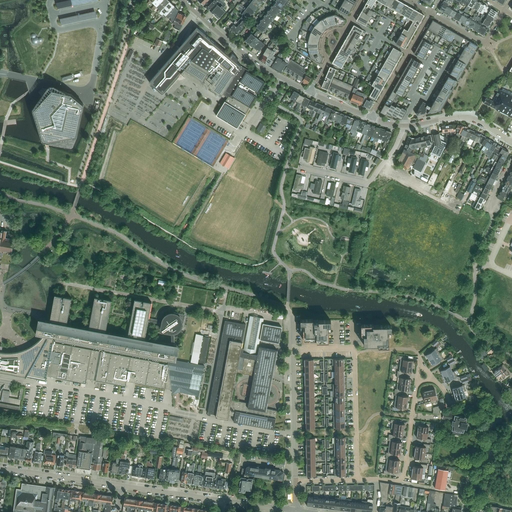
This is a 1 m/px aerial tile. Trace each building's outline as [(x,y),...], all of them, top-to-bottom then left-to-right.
[(65,0),(56,2),(58,8),(96,0),(65,0)] [(144,11),(152,2),(154,0),(149,0),(150,1),(149,1),(146,4),(147,4),(142,9),(144,11)] [(152,11),(156,7),(162,0),(154,0),(152,2),(155,5),(151,9),(152,11)] [(162,0),(156,7),(160,10),(159,10),(157,12),(158,13),(161,11),(170,2),(168,0),(167,0),(162,0)] [(206,8),(209,10),(210,8),(215,3),(217,0),(213,0),(213,1),(211,0),(207,0),(205,3),(203,5),(204,5),(204,7),(205,8),(206,8)] [(259,6),(250,0),(249,0),(249,1),(251,3),(248,6),(255,11),(259,6)] [(276,0),(273,4),(281,10),(284,12),(285,11),(284,9),(283,9),(285,6),(277,0),(276,0)] [(289,1),(287,0),(277,0),(285,6),(288,8),(290,6),(287,4),(289,1)] [(342,3),(341,5),(350,11),(353,6),(343,1),(342,0),(341,0),(340,2),(342,3)] [(375,0),(367,0),(364,6),(370,10),(370,9),(371,8),(372,6),(375,0)] [(387,0),(385,5),(388,7),(386,10),(388,11),(393,0),(387,0)] [(397,0),(393,0),(388,11),(390,12),(391,9),(394,10),(399,1),(397,0)] [(470,0),(467,5),(464,11),(466,12),(469,6),(472,8),(477,0),(476,0),(470,0)] [(477,0),(472,8),(469,14),(471,15),(472,13),(474,9),(477,11),(482,3),(477,0)] [(395,15),(397,16),(404,4),(399,1),(394,10),(397,12),(395,15)] [(439,9),(443,12),(447,6),(448,4),(443,1),(442,3),(441,3),(441,4),(441,5),(439,9)] [(163,18),(165,15),(174,6),(173,5),(172,5),(170,2),(161,11),(164,14),(164,15),(163,14),(161,16),(163,18)] [(482,13),(483,11),(485,9),(486,6),(482,3),(477,11),(473,18),(475,19),(480,12),(482,13)] [(216,5),(212,10),(210,11),(210,12),(211,12),(211,13),(214,14),(213,15),(214,15),(219,19),(225,11),(222,9),(224,7),(222,6),(220,7),(218,5),(217,4),(216,5)] [(255,11),(248,6),(246,8),(241,4),(239,6),(252,15),(255,11)] [(277,15),(280,17),(282,16),(279,13),(281,10),(273,4),(270,8),(277,15)] [(401,14),(403,16),(409,6),(404,4),(397,16),(399,17),(401,14)] [(336,9),(338,10),(347,16),(350,11),(341,5),(339,8),(337,7),(336,9)] [(178,10),(177,9),(177,7),(175,6),(174,6),(165,15),(168,18),(170,17),(172,19),(170,20),(172,23),(178,10)] [(244,12),(241,14),(248,20),(252,15),(239,6),(238,8),(242,11),(242,10),(244,12)] [(375,15),(376,13),(374,11),(373,11),(370,9),(370,10),(364,6),(361,11),(371,16),(373,13),(375,15)] [(405,20),(406,21),(413,9),(409,6),(403,16),(406,17),(405,20)] [(452,8),(447,6),(443,12),(448,15),(452,8)] [(453,18),(457,11),(458,10),(454,7),(453,9),(452,8),(448,15),(453,18)] [(266,13),(274,19),(277,15),(270,8),(266,13)] [(489,11),(485,9),(483,11),(487,13),(494,17),(497,12),(490,8),(489,11)] [(413,21),(418,12),(413,9),(406,21),(408,22),(410,19),(413,21)] [(96,10),(60,18),(61,24),(97,17),(96,10)] [(459,10),(458,12),(457,11),(453,18),(458,21),(462,14),(463,12),(461,11),(459,10)] [(371,16),(361,11),(359,16),(368,21),(370,18),(373,20),(374,18),(371,16)] [(424,15),(423,14),(418,12),(413,21),(409,28),(407,31),(413,34),(424,15)] [(178,13),(173,24),(175,25),(174,28),(179,31),(181,28),(182,24),(186,17),(185,16),(186,16),(184,14),(183,14),(182,15),(178,13)] [(276,26),(271,22),(274,19),(266,13),(263,17),(270,23),(270,24),(273,26),(275,28),(276,26)] [(463,23),(468,15),(464,13),(463,15),(462,14),(458,21),(463,23)] [(487,13),(486,16),(482,14),(481,16),(484,18),(491,22),(494,17),(487,13)] [(248,20),(241,14),(239,16),(242,19),(241,20),(240,19),(238,21),(236,20),(239,23),(239,24),(242,27),(248,20)] [(336,25),(335,14),(327,16),(331,26),(336,25)] [(345,20),(338,16),(335,14),(336,25),(342,25),(345,20)] [(468,26),(471,19),(473,17),(470,16),(469,18),(468,17),(469,16),(468,15),(463,23),(468,26)] [(331,26),(327,16),(320,21),(326,29),(331,27),(331,26)] [(356,21),(365,26),(368,27),(369,26),(366,24),(368,21),(359,16),(356,21)] [(271,30),(268,27),(270,24),(270,23),(263,17),(259,22),(267,28),(266,29),(270,32),(271,30)] [(471,19),(468,26),(472,29),(476,22),(477,20),(476,19),(475,19),(473,18),(473,17),(471,19)] [(483,24),(487,26),(489,27),(491,22),(484,18),(483,21),(479,18),(478,21),(479,21),(482,23),(483,24)] [(225,24),(226,25),(230,28),(232,30),(235,33),(235,34),(237,33),(242,27),(239,24),(239,23),(236,20),(235,20),(233,23),(229,19),(225,24)] [(432,32),(437,23),(432,20),(424,34),(429,37),(432,32)] [(326,29),(320,21),(314,26),(323,33),(326,29)] [(482,23),(479,21),(478,23),(476,22),(472,29),(477,31),(481,25),(482,23)] [(263,33),(264,31),(266,29),(267,28),(259,22),(255,27),(257,28),(258,29),(260,30),(263,33)] [(437,23),(432,32),(435,34),(434,36),(436,37),(442,26),(437,23)] [(366,32),(363,30),(354,25),(351,30),(360,35),(362,32),(365,34),(366,32)] [(489,27),(487,26),(485,27),(482,26),(481,25),(477,31),(484,35),(488,29),(489,27)] [(323,33),(314,26),(310,34),(320,38),(322,33),(323,33)] [(439,36),(441,38),(447,28),(442,26),(436,37),(438,38),(439,36)] [(225,102),(216,116),(237,129),(246,114),(245,114),(265,82),(248,72),(249,71),(241,66),(236,61),(238,58),(232,54),(230,56),(215,43),(197,27),(194,30),(192,29),(190,33),(191,34),(149,82),(162,94),(184,69),(185,69),(185,70),(202,80),(221,97),(223,93),(224,94),(223,95),(227,98),(225,102)] [(404,29),(401,27),(400,29),(402,31),(401,33),(401,34),(410,39),(413,34),(407,31),(405,30),(404,29)] [(447,28),(441,38),(444,39),(443,41),(445,42),(451,31),(447,28)] [(245,39),(245,40),(245,41),(249,44),(255,37),(260,30),(258,29),(253,36),(252,35),(250,33),(245,39)] [(171,32),(168,30),(163,41),(167,42),(169,37),(171,32)] [(348,34),(360,41),(361,40),(358,38),(360,35),(351,30),(348,34)] [(397,34),(400,35),(398,38),(407,44),(410,39),(401,34),(401,33),(398,31),(397,34)] [(447,43),(448,41),(451,43),(453,39),(456,34),(451,31),(445,42),(447,43)] [(260,40),(264,34),(263,33),(258,39),(255,37),(249,44),(254,48),(260,40)] [(43,39),(42,39),(42,38),(41,38),(40,38),(39,38),(38,38),(37,38),(36,38),(37,37),(36,37),(36,36),(36,35),(35,35),(35,34),(34,34),(33,34),(32,34),(31,35),(31,36),(31,37),(31,38),(32,38),(32,39),(31,40),(31,41),(31,42),(32,43),(33,44),(34,44),(34,45),(35,45),(36,45),(37,44),(38,44),(39,43),(39,42),(39,43),(40,43),(41,43),(41,42),(42,42),(43,41),(43,40),(43,39)] [(320,38),(310,34),(308,42),(318,43),(320,38)] [(345,39),(347,40),(355,44),(356,41),(359,43),(360,41),(348,34),(345,39)] [(424,34),(419,44),(428,49),(430,50),(433,45),(431,44),(430,43),(427,42),(429,39),(429,37),(424,34)] [(456,34),(453,39),(454,39),(464,45),(467,40),(456,34)] [(404,48),(405,48),(407,44),(398,38),(397,41),(394,39),(392,41),(395,43),(404,48)] [(163,41),(157,39),(154,44),(160,47),(163,41)] [(355,44),(347,40),(345,39),(343,44),(355,51),(356,49),(353,47),(355,44)] [(254,48),(258,51),(259,51),(260,49),(266,42),(265,40),(263,43),(260,40),(254,48)] [(465,46),(465,45),(475,51),(478,46),(467,40),(464,45),(465,46)] [(318,43),(308,42),(308,50),(318,48),(318,43)] [(354,53),(355,51),(343,44),(340,49),(349,54),(351,51),(354,53)] [(419,44),(416,48),(426,54),(427,55),(430,50),(428,49),(419,44)] [(259,60),(264,63),(269,54),(272,50),(270,49),(271,47),(268,45),(263,54),(259,60)] [(465,45),(465,46),(464,48),(462,47),(461,49),(472,55),(475,51),(465,45)] [(399,58),(402,53),(402,52),(393,47),(390,46),(389,48),(392,49),(390,52),(399,58)] [(269,54),(264,63),(270,67),(271,64),(273,61),(275,57),(273,55),(276,50),(274,48),(272,50),(269,54)] [(318,48),(308,50),(310,58),(320,54),(320,53),(319,48),(318,48)] [(416,48),(413,53),(423,59),(425,60),(427,55),(426,54),(416,48)] [(349,54),(340,49),(337,53),(350,60),(351,59),(348,57),(349,54)] [(462,52),(460,55),(469,60),(472,55),(461,49),(460,51),(462,52)] [(399,58),(390,52),(388,55),(386,53),(385,55),(397,62),(399,58)] [(282,55),(279,53),(277,56),(276,56),(271,64),(270,67),(276,70),(282,60),(280,58),(282,55)] [(349,62),(350,60),(337,53),(335,58),(344,63),(346,60),(349,62)] [(320,54),(310,58),(320,64),(323,58),(320,54)] [(385,62),(394,67),(397,62),(385,55),(384,57),(386,59),(385,62)] [(456,58),(456,59),(458,59),(467,65),(469,60),(460,55),(459,57),(457,56),(456,58)] [(283,70),(287,64),(285,62),(286,59),(284,58),(282,60),(276,70),(281,73),(283,70)] [(341,68),(344,70),(345,68),(342,66),(344,63),(335,58),(332,63),(341,68)] [(411,58),(408,62),(418,68),(419,69),(421,66),(422,64),(420,63),(411,58)] [(290,59),(284,70),(284,71),(288,73),(295,62),(290,59)] [(456,59),(453,63),(455,64),(464,69),(467,65),(458,59),(456,59)] [(295,62),(288,73),(289,74),(292,76),(299,65),(295,62)] [(380,63),(379,65),(391,72),(394,67),(385,62),(383,64),(380,63)] [(408,62),(406,67),(415,72),(417,74),(419,69),(418,68),(408,62)] [(453,63),(450,68),(452,69),(461,74),(464,69),(455,64),(453,63)] [(299,65),(292,76),(293,76),(296,78),(297,79),(304,68),(299,65)] [(379,71),(380,71),(389,76),(391,72),(379,65),(378,66),(381,68),(379,71)] [(330,67),(325,77),(331,80),(336,69),(330,67)] [(406,67),(403,72),(412,77),(414,78),(417,74),(415,72),(406,67)] [(304,68),(297,79),(301,81),(308,70),(304,68)] [(450,68),(448,73),(449,74),(459,79),(461,74),(452,69),(450,68)] [(305,75),(300,84),(302,82),(307,85),(309,81),(311,78),(307,76),(310,72),(308,71),(305,75)] [(375,72),(374,74),(386,81),(389,76),(380,71),(379,71),(378,74),(375,72)] [(403,72),(400,77),(410,82),(411,83),(414,78),(412,77),(403,72)] [(376,77),(374,80),(383,86),(386,81),(374,74),(373,76),(376,77)] [(446,75),(444,80),(445,81),(455,86),(457,81),(448,76),(446,75)] [(331,80),(325,77),(321,87),(327,90),(331,80)] [(400,77),(398,81),(407,87),(409,88),(411,83),(410,82),(400,77)] [(328,89),(328,90),(330,91),(332,92),(333,92),(338,80),(333,78),(328,89)] [(338,80),(333,92),(337,94),(338,94),(343,82),(338,80)] [(374,87),(381,90),(383,86),(374,80),(372,83),(371,85),(374,87)] [(444,80),(441,84),(443,86),(452,91),(455,86),(445,81),(444,80)] [(398,81),(395,86),(404,91),(406,92),(409,88),(407,87),(398,81)] [(343,82),(338,94),(342,96),(348,84),(343,82)] [(348,84),(342,96),(343,96),(346,98),(347,98),(352,86),(348,84)] [(441,84),(438,89),(440,90),(449,95),(452,91),(443,86),(441,84)] [(395,86),(392,91),(397,94),(401,96),(403,97),(406,92),(404,91),(395,86)] [(374,87),(369,96),(370,96),(369,98),(373,101),(374,99),(375,99),(376,100),(381,90),(374,87)] [(353,94),(351,98),(350,101),(352,101),(352,102),(355,103),(358,95),(359,92),(357,91),(357,89),(355,89),(354,88),(352,93),(353,94)] [(438,89),(435,94),(437,95),(447,100),(449,95),(440,90),(438,89)] [(496,110),(511,118),(511,95),(499,89),(493,101),(486,98),(484,103),(497,109),(496,110)] [(34,109),(34,110),(39,127),(43,140),(44,140),(46,140),(47,141),(50,141),(59,143),(65,145),(69,146),(71,146),(72,146),(75,140),(76,135),(77,133),(78,130),(81,114),(83,106),(83,105),(83,104),(71,94),(57,91),(52,90),(50,92),(47,95),(44,98),(40,103),(34,109)] [(299,94),(294,91),(289,99),(292,100),(292,101),(291,103),(290,104),(289,104),(288,107),(291,109),(293,104),(295,102),(299,94)] [(397,94),(392,91),(386,101),(391,104),(396,97),(397,95),(397,94)] [(360,105),(362,105),(366,99),(368,95),(362,93),(359,92),(358,95),(355,103),(357,104),(358,104),(360,105)] [(298,103),(296,108),(298,109),(300,105),(304,97),(299,94),(295,102),(298,103)] [(435,94),(433,99),(435,100),(444,105),(447,100),(437,95),(435,94)] [(303,113),(306,107),(308,102),(309,100),(304,97),(300,105),(303,106),(303,108),(302,108),(302,109),(303,109),(302,113),(303,113)] [(366,99),(362,105),(362,106),(369,108),(373,102),(373,101),(368,99),(368,100),(366,99)] [(433,99),(430,103),(432,104),(441,110),(444,105),(435,100),(433,99)] [(310,100),(309,102),(307,108),(310,109),(308,114),(310,115),(316,103),(310,100)] [(386,114),(391,104),(391,105),(391,104),(386,101),(380,112),(385,115),(386,114)] [(425,114),(426,112),(427,111),(426,110),(428,108),(426,107),(427,105),(427,104),(422,101),(418,109),(417,109),(415,113),(416,113),(417,115),(421,115),(421,114),(425,114)] [(312,117),(315,111),(317,112),(321,105),(316,103),(310,115),(309,116),(312,117)] [(441,110),(432,104),(430,103),(429,103),(427,105),(426,107),(428,108),(426,110),(427,111),(426,112),(427,113),(427,114),(440,111),(441,110)] [(391,115),(395,107),(396,105),(395,104),(394,106),(391,105),(391,104),(386,114),(390,117),(391,115)] [(391,115),(396,118),(396,117),(401,109),(401,108),(400,108),(398,107),(399,105),(397,104),(396,105),(395,107),(391,115)] [(320,113),(317,120),(320,121),(323,115),(326,107),(321,105),(317,112),(320,113)] [(328,117),(331,109),(326,107),(323,115),(326,116),(324,122),(326,123),(327,120),(328,117)] [(406,110),(408,108),(405,107),(404,109),(401,107),(401,108),(401,109),(396,117),(401,119),(407,110),(406,110)] [(329,124),(330,120),(334,122),(338,112),(333,110),(332,110),(331,112),(328,120),(327,121),(327,120),(326,123),(329,124)] [(337,123),(335,127),(337,128),(339,124),(343,114),(338,112),(334,122),(337,123)] [(343,114),(339,124),(344,126),(348,116),(343,114)] [(348,127),(346,131),(348,132),(349,130),(349,129),(354,119),(352,118),(348,116),(344,126),(348,127)] [(354,121),(351,128),(354,129),(352,134),(354,135),(360,121),(355,119),(354,121)] [(356,136),(358,132),(361,133),(366,123),(360,121),(354,135),(356,136)] [(366,123),(361,133),(364,134),(362,138),(364,139),(371,125),(366,123)] [(364,139),(366,140),(368,135),(371,137),(375,127),(371,125),(364,139)] [(441,126),(442,132),(444,132),(444,133),(447,133),(447,135),(446,138),(449,139),(449,134),(450,134),(450,131),(448,131),(447,125),(442,126),(441,126)] [(456,128),(455,128),(455,133),(456,133),(455,136),(458,138),(460,135),(464,127),(463,127),(463,126),(461,125),(460,125),(459,126),(458,125),(456,128)] [(375,127),(371,137),(374,138),(372,143),(374,144),(375,141),(381,129),(376,127),(375,127)] [(460,140),(463,141),(468,129),(464,127),(460,135),(462,136),(460,140)] [(377,142),(378,139),(382,140),(386,130),(381,129),(375,141),(377,142)] [(467,137),(469,138),(473,131),(468,129),(463,141),(460,146),(461,146),(459,150),(460,151),(464,144),(467,137)] [(385,141),(383,145),(382,147),(384,148),(391,132),(386,130),(382,140),(385,141)] [(478,133),(473,131),(469,138),(474,141),(478,133)] [(435,145),(431,152),(439,156),(446,143),(440,140),(439,133),(432,135),(435,145)] [(479,143),(482,138),(483,135),(478,133),(474,141),(479,143)] [(406,143),(415,146),(415,145),(415,144),(414,138),(409,136),(406,143)] [(482,138),(479,143),(484,146),(488,139),(484,136),(482,138)] [(492,141),(488,139),(484,146),(481,150),(483,152),(483,153),(485,154),(488,149),(492,141)] [(497,144),(492,141),(488,149),(491,150),(487,157),(489,158),(490,156),(492,153),(493,151),(497,144)] [(404,149),(409,152),(410,152),(411,151),(410,150),(410,149),(414,148),(415,148),(415,146),(406,143),(404,149)] [(497,144),(493,151),(497,154),(498,154),(502,147),(497,144)] [(302,160),(310,162),(313,148),(305,146),(302,160)] [(508,151),(503,148),(502,148),(498,154),(498,156),(505,160),(508,153),(509,153),(508,151)] [(324,166),(328,151),(320,149),(316,164),(324,166)] [(404,149),(401,154),(396,163),(398,164),(408,170),(408,169),(411,171),(412,169),(417,158),(415,157),(416,155),(410,152),(409,152),(404,149)] [(226,153),(220,163),(228,169),(234,158),(226,153)] [(339,169),(342,155),(334,153),(331,167),(339,169)] [(498,156),(498,154),(497,154),(496,155),(494,160),(494,161),(502,165),(505,160),(498,156)] [(353,173),(357,158),(349,156),(346,171),(353,173)] [(417,158),(412,169),(421,173),(426,162),(420,159),(417,158)] [(364,160),(360,174),(368,176),(371,162),(364,160)] [(502,165),(494,161),(492,165),(493,165),(492,166),(500,170),(502,165)] [(492,166),(491,169),(490,171),(497,175),(500,170),(492,166)] [(490,171),(486,169),(485,171),(491,174),(490,177),(495,180),(497,175),(490,171)] [(297,176),(293,191),(298,192),(299,188),(303,189),(304,185),(300,184),(302,177),(297,176)] [(495,180),(490,177),(489,179),(486,178),(482,176),(481,179),(482,180),(492,185),(495,180)] [(478,180),(484,183),(485,184),(484,187),(485,187),(490,190),(492,185),(482,180),(481,179),(480,178),(478,180)] [(317,195),(321,180),(313,179),(309,193),(317,195)] [(471,181),(466,191),(470,193),(475,183),(471,181)] [(332,198),(335,184),(328,182),(324,197),(332,198)] [(346,202),(350,187),(342,185),(339,200),(346,202)] [(476,185),(474,188),(477,189),(487,195),(490,190),(485,187),(484,189),(481,187),(476,185)] [(511,188),(504,185),(501,190),(508,193),(509,192),(510,190),(511,188)] [(474,188),(473,190),(478,193),(477,196),(485,200),(487,195),(477,189),(474,188)] [(357,189),(353,204),(361,205),(365,191),(357,189)] [(502,201),(503,199),(504,197),(504,196),(506,197),(508,193),(501,190),(497,198),(502,201)] [(485,200),(477,196),(472,193),(469,198),(475,201),(482,205),(485,200)] [(472,206),(475,207),(480,210),(482,205),(475,201),(474,203),(472,206)] [(0,269),(0,270),(1,270),(1,269),(0,269),(1,265),(0,264),(0,260),(2,261),(2,260),(0,260),(0,259),(1,256),(2,257),(3,252),(7,253),(6,255),(7,255),(7,253),(12,254),(14,239),(10,239),(10,237),(9,236),(9,239),(5,238),(6,231),(2,230),(1,232),(0,231),(0,269)] [(212,304),(215,292),(210,291),(207,303),(212,304)] [(143,301),(140,300),(134,299),(127,336),(105,332),(111,300),(94,297),(88,329),(67,325),(72,298),(57,295),(55,295),(51,315),(50,322),(42,320),(41,327),(38,326),(38,324),(37,324),(35,334),(43,336),(40,339),(39,340),(38,341),(37,342),(36,343),(35,344),(34,344),(32,345),(31,346),(30,347),(28,348),(27,348),(26,349),(24,349),(23,350),(21,350),(20,351),(18,351),(17,352),(15,352),(14,352),(12,352),(11,352),(9,352),(8,353),(6,352),(5,352),(3,352),(2,352),(0,351),(0,349),(0,348),(0,372),(26,377),(25,378),(26,377),(47,381),(46,381),(47,375),(55,377),(55,378),(87,384),(86,383),(87,378),(95,380),(127,386),(125,386),(126,381),(135,382),(135,383),(165,389),(172,390),(171,383),(168,359),(172,358),(173,360),(176,361),(176,360),(178,350),(175,350),(176,345),(144,340),(148,322),(161,324),(159,332),(171,334),(172,334),(174,334),(176,333),(178,332),(180,331),(181,329),(182,327),(182,326),(185,314),(175,313),(172,312),(170,312),(167,313),(166,314),(164,316),(163,318),(162,320),(148,318),(151,302),(143,301)] [(245,324),(246,324),(225,320),(225,321),(214,381),(208,413),(207,413),(208,413),(207,415),(210,416),(211,414),(216,415),(215,416),(215,417),(228,419),(229,414),(234,416),(233,422),(234,422),(234,421),(273,429),(276,418),(275,418),(277,411),(266,408),(273,371),(275,371),(277,358),(275,358),(277,350),(258,346),(264,318),(250,316),(244,348),(241,348),(245,324)] [(300,320),(300,325),(300,330),(303,330),(303,340),(316,340),(316,342),(328,342),(328,330),(331,330),(330,320),(313,321),(313,319),(300,320)] [(281,327),(263,324),(260,340),(278,343),(281,327)] [(361,334),(362,335),(363,335),(363,345),(376,345),(377,345),(377,346),(377,347),(378,347),(379,347),(389,347),(389,336),(390,336),(390,335),(391,335),(391,334),(391,333),(391,325),(373,326),(373,324),(361,325),(361,333),(361,334)] [(197,361),(204,362),(208,339),(202,337),(202,335),(197,334),(192,362),(197,363),(197,361)] [(425,355),(429,360),(440,353),(436,348),(434,349),(425,355)] [(440,353),(429,360),(432,366),(441,360),(443,359),(440,353)] [(399,356),(399,359),(400,359),(399,365),(412,367),(413,361),(405,360),(406,357),(399,356)] [(179,384),(180,392),(198,396),(199,390),(204,365),(191,363),(176,360),(176,361),(173,360),(172,358),(168,359),(171,383),(172,383),(172,384),(172,385),(173,385),(174,385),(175,384),(179,384)] [(397,371),(397,374),(403,375),(404,372),(411,373),(412,367),(399,365),(399,371),(397,371)] [(499,367),(496,370),(493,372),(496,375),(496,376),(497,377),(501,375),(503,377),(505,376),(507,375),(508,374),(506,371),(507,370),(503,365),(500,366),(499,365),(498,366),(499,367)] [(440,371),(443,376),(454,371),(452,372),(450,366),(440,371)] [(457,377),(454,371),(443,376),(445,382),(455,378),(457,377)] [(400,378),(399,383),(397,383),(410,385),(411,379),(403,378),(403,375),(397,374),(396,377),(400,378)] [(172,393),(180,392),(179,384),(175,384),(174,385),(173,385),(172,385),(172,384),(172,383),(171,383),(172,390),(172,393)] [(396,389),(395,389),(394,392),(401,393),(401,390),(409,391),(410,385),(397,383),(396,389)] [(452,388),(454,394),(466,390),(464,384),(462,385),(452,388)] [(428,390),(431,403),(437,401),(437,399),(434,389),(428,390)] [(431,403),(428,390),(422,392),(425,402),(425,404),(431,403)] [(466,391),(466,390),(454,394),(455,400),(465,397),(464,391),(466,391)] [(401,393),(394,392),(394,395),(395,395),(395,401),(407,403),(408,397),(400,396),(401,393)] [(394,407),(392,407),(392,410),(398,411),(399,408),(407,409),(407,403),(395,401),(394,407)] [(453,412),(449,411),(448,412),(443,411),(442,419),(451,421),(453,412)] [(461,437),(462,432),(463,433),(464,427),(466,428),(467,423),(465,423),(466,418),(455,415),(454,421),(452,420),(451,425),(453,425),(452,430),(453,430),(452,435),(461,437)] [(391,429),(404,430),(404,424),(397,423),(397,420),(391,419),(390,423),(392,423),(391,429)] [(418,425),(417,431),(428,433),(428,430),(432,429),(433,424),(426,423),(426,426),(418,425)] [(404,430),(391,429),(393,429),(392,435),(389,434),(388,437),(395,438),(395,435),(403,437),(404,430)] [(428,433),(417,431),(416,438),(424,439),(424,442),(430,442),(431,439),(427,439),(428,433)] [(77,465),(76,467),(90,469),(90,465),(92,466),(97,438),(87,437),(80,436),(79,439),(79,440),(80,440),(79,442),(78,450),(79,450),(77,465)] [(395,438),(388,437),(388,441),(389,441),(388,447),(401,448),(402,442),(394,441),(395,438)] [(92,466),(92,469),(100,470),(101,468),(102,457),(104,446),(105,439),(97,438),(92,466)] [(30,460),(31,460),(34,442),(30,441),(30,439),(28,439),(28,441),(27,448),(26,455),(25,459),(28,460),(29,461),(30,460)] [(415,446),(414,452),(427,454),(427,453),(425,453),(426,447),(429,448),(430,445),(423,444),(423,447),(415,446)] [(5,446),(0,445),(0,456),(7,458),(9,446),(6,445),(5,446)] [(401,448),(388,447),(388,452),(386,452),(386,455),(392,456),(392,453),(400,455),(401,448)] [(45,454),(44,463),(55,464),(56,455),(52,455),(52,451),(44,450),(44,453),(45,454)] [(76,467),(77,457),(77,455),(69,454),(69,452),(66,452),(66,454),(64,454),(64,456),(64,459),(67,460),(66,465),(66,466),(76,467)] [(426,459),(427,454),(414,452),(414,458),(421,459),(421,462),(427,463),(428,459),(426,459)] [(129,466),(130,462),(126,461),(123,461),(124,460),(125,460),(126,455),(121,454),(120,459),(120,460),(120,461),(118,473),(124,474),(124,472),(125,469),(129,469),(129,466)] [(392,456),(386,455),(385,459),(387,459),(386,465),(399,466),(400,460),(392,459),(392,456)] [(171,469),(168,468),(167,469),(166,479),(170,480),(170,481),(172,481),(174,469),(175,459),(175,457),(173,457),(171,469)] [(111,466),(110,471),(110,472),(118,473),(120,461),(120,460),(120,459),(117,458),(116,462),(112,461),(112,462),(111,466)] [(466,458),(465,464),(477,467),(478,460),(469,458),(469,459),(466,458)] [(174,480),(178,481),(180,470),(177,470),(176,469),(177,464),(177,463),(178,459),(175,459),(174,469),(172,481),(174,481),(174,480)] [(285,461),(275,459),(274,465),(276,465),(276,467),(277,467),(276,469),(265,467),(265,469),(248,466),(246,467),(246,469),(242,468),(241,477),(239,490),(245,491),(245,489),(251,490),(252,478),(248,478),(249,475),(253,475),(256,475),(256,476),(278,479),(278,477),(282,478),(283,472),(280,471),(281,467),(282,468),(282,466),(284,466),(285,461)] [(150,463),(150,461),(147,461),(146,467),(147,467),(146,477),(148,478),(150,478),(154,478),(154,476),(155,468),(153,468),(152,463),(150,463)] [(193,473),(194,473),(195,463),(193,462),(192,465),(189,465),(189,466),(188,472),(186,483),(192,484),(192,481),(193,473)] [(144,477),(145,475),(146,468),(142,468),(143,465),(138,464),(137,467),(133,466),(131,475),(144,477)] [(412,466),(412,472),(422,473),(423,468),(427,468),(427,465),(421,464),(420,467),(412,466)] [(399,466),(386,465),(385,470),(384,470),(383,473),(390,474),(390,471),(398,473),(399,466)] [(166,479),(167,469),(164,468),(164,467),(162,466),(162,468),(161,468),(159,477),(159,479),(166,480),(166,479)] [(181,482),(186,483),(188,472),(189,466),(187,466),(186,472),(183,471),(181,482)] [(445,490),(448,470),(438,469),(435,488),(445,490)] [(422,473),(412,472),(411,478),(419,479),(418,482),(425,483),(425,480),(421,479),(422,473)] [(215,477),(204,475),(203,485),(213,487),(214,484),(215,477)] [(216,477),(215,485),(214,487),(216,487),(223,489),(224,489),(224,488),(227,489),(228,486),(228,483),(225,482),(225,479),(221,478),(216,477)] [(16,488),(13,511),(21,511),(20,511),(50,511),(54,487),(46,486),(47,484),(46,486),(46,487),(42,487),(42,486),(27,484),(27,483),(25,482),(25,483),(22,483),(21,488),(14,487),(14,488),(16,488)] [(381,501),(386,502),(388,493),(390,484),(380,482),(381,498),(381,501)] [(401,495),(402,488),(403,486),(390,484),(388,493),(398,495),(401,495)] [(415,488),(404,486),(402,496),(408,497),(409,492),(414,493),(415,488)] [(56,499),(55,502),(58,502),(58,500),(59,500),(60,497),(62,498),(62,500),(64,489),(63,488),(61,488),(60,488),(58,488),(57,499),(56,499)] [(62,509),(64,509),(65,501),(65,498),(69,499),(70,490),(69,490),(69,489),(67,489),(66,489),(64,489),(62,500),(61,507),(61,509),(62,509)] [(110,511),(113,497),(112,497),(112,496),(112,495),(108,495),(107,495),(105,508),(104,511),(110,511)] [(460,511),(462,508),(456,507),(457,497),(454,497),(454,498),(453,501),(453,504),(453,506),(453,507),(452,507),(451,511),(460,511)] [(153,510),(154,505),(154,502),(148,501),(146,511),(148,511),(149,510),(153,510)] [(394,502),(392,511),(398,511),(399,506),(400,503),(394,502)] [(166,511),(167,507),(168,504),(167,504),(166,503),(165,503),(164,504),(161,503),(159,511),(166,511)] [(410,509),(409,511),(416,511),(416,510),(417,508),(416,508),(416,507),(417,507),(417,503),(415,503),(414,509),(410,509)]
